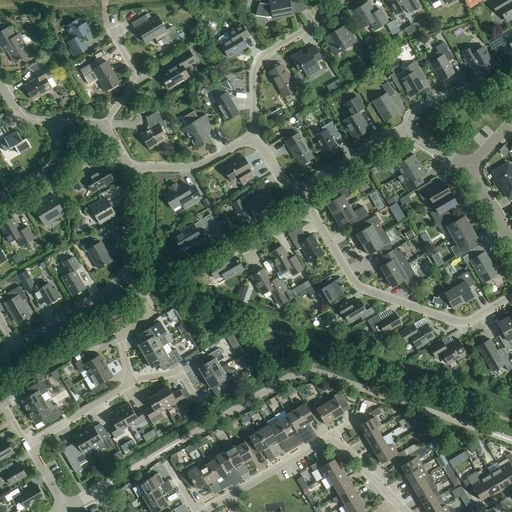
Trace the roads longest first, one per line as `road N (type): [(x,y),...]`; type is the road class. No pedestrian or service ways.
road 1 (residential): [(511,297),(464,324),(359,288),(311,212)]
road 2 (residential): [(340,0),(256,63),(252,141)]
road 3 (residential): [(123,276),(151,311),(119,338),(130,382)]
road 4 (residential): [(129,169),(197,166),(252,141)]
road 5 (residential): [(15,344),(123,276)]
road 6 (residential): [(225,498),(331,435)]
road 7 (residential): [(130,382),(27,446)]
road 8 (residential): [(299,188),(406,132)]
